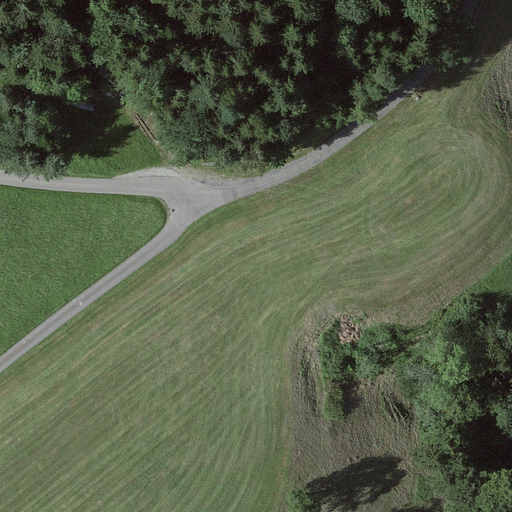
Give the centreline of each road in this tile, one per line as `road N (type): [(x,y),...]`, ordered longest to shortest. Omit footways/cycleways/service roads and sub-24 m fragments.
road 1 (unclassified): [(460,0),(370,125),(186,206)]
road 2 (unclassified): [(186,206),(0,374)]
road 3 (unclassified): [(186,206),(0,178)]
